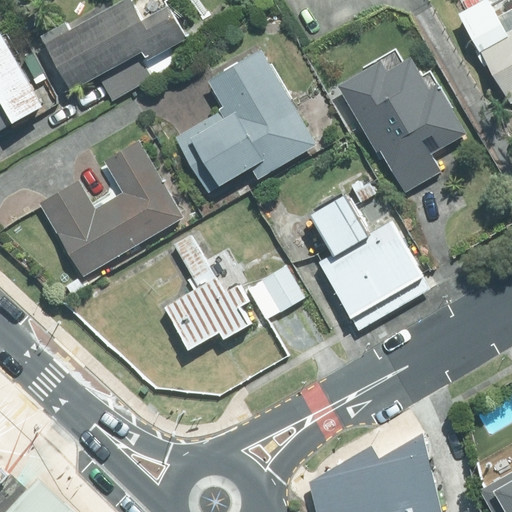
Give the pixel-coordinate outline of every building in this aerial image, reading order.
[(41,0),(14,0),(12,1),(29,31),(52,19),(41,0)] [(48,37),(78,92),(103,78),(115,99),(151,78),(140,58),(150,52),(155,61),(196,38),(178,6),(151,20),(140,0),(132,0),(78,30),(74,23),(48,37)] [(464,16),(511,105),(511,104),(511,0),(502,0),(495,4),(493,1),(464,16)] [(0,135),(50,108),(9,33),(0,38),(0,135)] [(344,86),(382,153),(385,151),(399,175),(400,174),(409,190),(443,170),(435,155),(471,134),(443,83),(435,88),(417,57),(406,63),(398,48),(365,67),(368,72),(344,86)] [(322,145),(267,51),(214,82),(229,109),(179,137),(211,193),(255,168),(262,180),(322,145)] [(86,278),(188,218),(143,141),(108,162),(127,194),(99,211),(82,181),(43,204),(86,278)] [(375,205),(371,198),(373,197),(363,179),(354,185),(362,199),(360,201),(357,203),(352,194),(348,197),(344,191),(310,211),(335,255),(322,262),(354,317),(425,276),(394,221),(374,233),(362,212),(375,205)] [(275,235),(266,220),(255,225),(264,240),(275,235)] [(200,289),(168,307),(194,351),(225,333),(230,341),(255,327),(245,308),(252,304),(242,286),(228,294),(219,278),(217,279),(191,236),(175,245),(200,289)] [(289,264),(249,287),(268,319),(308,297),(289,264)] [(333,511),(449,511),(429,430),(329,488),(333,511)] [(498,511),(511,511),(511,468),(484,485),(498,511)] [(53,511),(28,489),(6,511),(53,511)]
